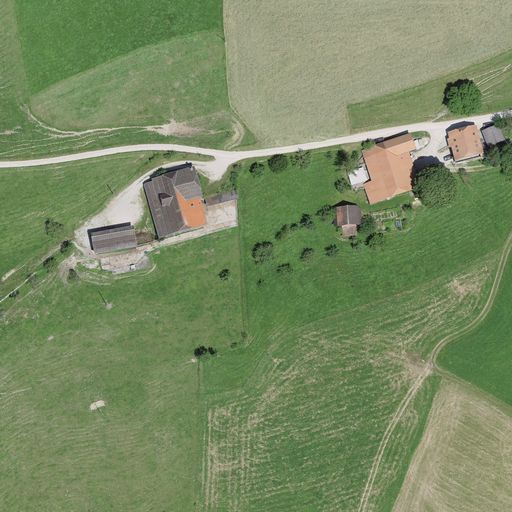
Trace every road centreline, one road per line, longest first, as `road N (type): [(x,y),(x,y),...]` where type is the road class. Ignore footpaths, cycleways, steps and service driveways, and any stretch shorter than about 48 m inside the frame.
road 1 (track): [(436,124),(232,154),(160,145),(0,162)]
road 2 (track): [(511,248),(490,308),(438,348),(434,367),(511,412)]
road 3 (track): [(232,154),(150,174),(104,223)]
